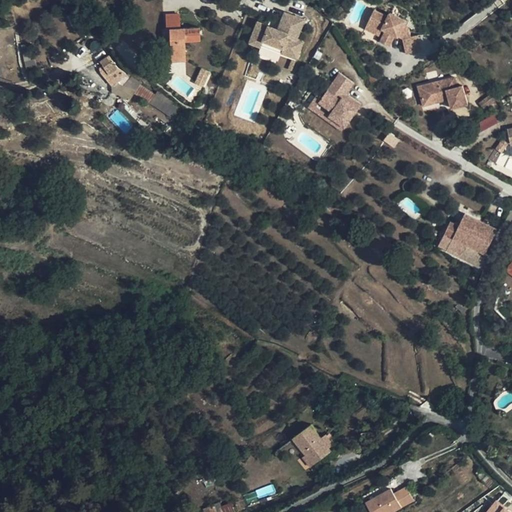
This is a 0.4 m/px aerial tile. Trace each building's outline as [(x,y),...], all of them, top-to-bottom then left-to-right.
[(395,16),(385,7),(369,26),(379,35),(383,30),(388,33),(395,39),(398,42),(413,25),(398,12),(395,16)] [(304,18),(285,11),(280,25),(279,29),(259,21),(250,43),(261,47),(262,45),(264,40),(283,48),(282,53),(297,58),(303,41),(296,38),(304,18)] [(177,28),(176,14),(167,14),(168,28),(171,28),(172,56),(186,55),(185,40),(201,40),(200,27),(177,28)] [(280,25),(260,18),(259,21),(279,29),(280,25)] [(388,33),(383,38),(391,44),(395,39),(388,33)] [(264,40),(262,45),(282,53),(283,48),(264,40)] [(118,68),(110,55),(101,61),(103,65),(101,68),(102,72),(113,84),(117,81),(118,82),(125,75),(126,74),(123,71),(118,68)] [(210,72),(202,68),(196,82),(204,86),(210,72)] [(321,96),(317,102),(330,112),(328,114),(344,126),(358,109),(343,97),(346,93),(354,83),(340,72),(321,96)] [(129,80),(125,75),(118,82),(122,86),(129,80)] [(458,87),(455,77),(419,87),(424,106),(449,100),(452,109),(468,105),(463,86),(458,87)] [(317,102),(321,96),(316,92),(307,103),(341,130),(344,126),(328,114),(330,112),(317,102)] [(346,93),(343,97),(358,109),(361,105),(346,93)] [(494,115),(477,123),(481,131),(498,123),(494,115)] [(460,226),(455,238),(449,249),(485,268),(489,258),(490,256),(489,255),(487,253),(486,253),(492,242),(480,236),(487,224),(466,214),(460,226)] [(446,233),(455,238),(460,226),(451,222),(446,233)] [(480,236),(492,242),(498,230),(487,224),(480,236)] [(455,238),(446,233),(440,245),(449,249),(455,238)] [(293,440),(311,463),(335,446),(325,433),(318,438),(310,427),(293,440)] [(394,492),(402,507),(415,501),(407,485),(394,492)] [(371,511),(393,511),(402,507),(394,492),(391,487),(366,502),(371,511)] [(511,511),(511,509),(499,498),(487,511),(511,511)] [(225,511),(220,502),(204,511),(225,511)]
